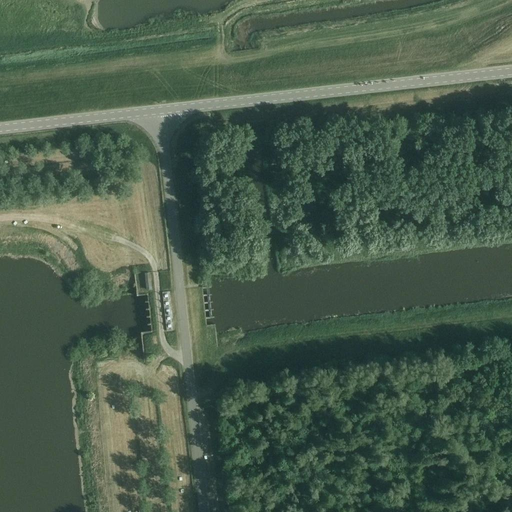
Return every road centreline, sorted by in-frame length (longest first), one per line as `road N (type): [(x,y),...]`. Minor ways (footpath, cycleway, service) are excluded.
road 1 (unclassified): [(203,511),(158,111)]
road 2 (tertiary): [(158,111),(511,72)]
road 3 (tertiary): [(158,111),(0,127)]
